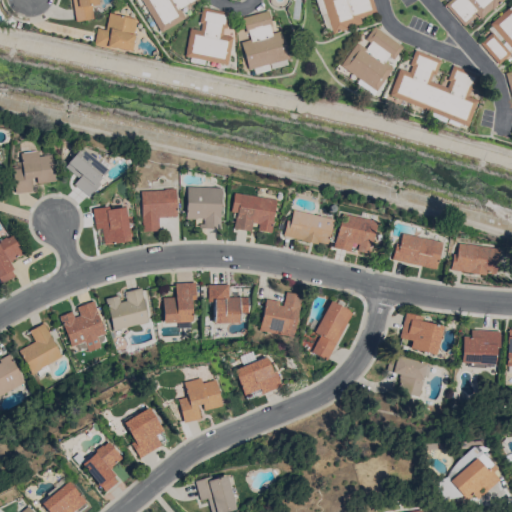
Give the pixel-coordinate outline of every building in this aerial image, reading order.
[(96,5),(95,0),(70,0),(73,21),(92,19),(90,5),(96,5)] [(184,19),(179,9),(198,0),(141,0),(157,32),(184,19)] [(371,0),(321,0),(330,33),(361,25),(359,18),(375,13),(371,0)] [(448,0),(443,5),(461,27),(475,15),(479,19),(500,0),(448,0)] [(511,4),(486,25),(490,31),(477,41),(496,64),(511,51),(511,4)] [(226,64),(231,36),(224,35),(227,12),(201,7),(197,30),(188,28),(183,56),(226,64)] [(281,30),(271,32),(266,11),(234,18),(246,68),(287,58),(281,30)] [(130,51),(135,18),(107,14),(104,29),(95,28),(92,45),(130,51)] [(401,46),(374,27),(361,46),(355,42),(339,65),(375,91),(393,65),(389,63),(401,46)] [(408,72),(411,65),(408,64),(414,50),(440,60),(434,74),(432,74),(429,80),(438,84),(427,111),(388,95),(399,68),(408,72)] [(286,64),(284,58),(251,69),(253,75),(286,64)] [(467,125),(466,126),(427,111),(438,84),(446,87),(449,81),(446,79),(452,65),(477,76),(472,90),(470,89),(467,96),(477,100),(467,125)] [(63,166),(78,178),(73,184),(87,196),(108,170),(78,147),(63,166)] [(18,152),(20,169),(12,170),(14,193),(32,191),(32,184),(53,181),(50,155),(37,156),(36,150),(18,152)] [(174,216),(173,181),(158,181),(158,180),(150,180),(151,191),(139,191),(141,231),(158,230),(157,217),(174,216)] [(220,187),(185,186),(184,219),(195,219),(195,228),(219,228),(220,187)] [(235,213),(232,228),(249,231),(251,223),(257,224),(256,230),(268,232),(274,199),(232,192),(228,212),(235,213)] [(124,206),(91,209),(93,229),(100,228),(102,244),(128,241),(124,206)] [(331,218),(290,211),(288,220),(284,219),(281,237),(326,245),(331,218)] [(375,221),(338,214),(331,248),(351,252),(351,250),(368,253),(375,221)] [(434,269),(440,242),(399,233),(396,244),(393,243),(389,259),(434,269)] [(0,282),(14,276),(7,261),(21,254),(12,234),(0,239),(0,282)] [(493,275),(496,248),(453,242),(449,270),(493,275)] [(161,298),(162,323),(191,322),(190,299),(194,298),(194,282),(174,283),(174,297),(161,298)] [(227,284),(207,284),(207,302),(213,302),(213,323),(239,323),(238,313),(247,313),(247,297),(227,297),(227,284)] [(120,292),(121,295),(105,298),(111,330),(147,323),(141,288),(120,292)] [(293,337),(300,294),(282,291),(281,302),(264,299),(258,331),(293,337)] [(69,346),(85,342),(88,351),(100,348),(97,335),(103,334),(94,300),(76,305),(78,311),(60,316),(69,346)] [(326,360),(351,311),(328,300),(312,331),(319,335),(310,352),(326,360)] [(441,325),(421,321),(422,316),(403,312),(397,346),(435,354),(441,325)] [(18,350),(30,374),(61,358),(43,323),(28,330),(34,342),(18,350)] [(461,336),(460,362),(496,363),(497,331),(469,330),(469,336),(461,336)] [(302,347),(309,351),(318,336),(311,332),(302,347)] [(0,394),(24,382),(9,353),(0,357),(0,394)] [(426,364),(390,353),(385,370),(401,375),(396,391),(416,397),(426,364)] [(278,386),(266,356),(233,369),(243,394),(260,387),(262,393),(278,386)] [(220,406),(214,380),(200,383),(199,378),(182,382),(185,397),(177,399),(182,422),(201,418),(199,410),(220,406)] [(161,430),(146,407),(122,423),(134,441),(129,445),(138,459),(160,445),(153,435),(161,430)] [(107,467),(120,459),(108,442),(81,460),(102,492),(117,482),(107,467)] [(476,499),(496,480),(474,456),(448,480),(465,499),(471,494),(476,499)] [(199,500),(207,498),(210,511),(225,511),(235,509),(225,474),(210,478),(209,476),(193,480),(199,500)] [(453,488),(446,478),(437,485),(444,495),(453,488)] [(70,511),(83,502),(67,481),(38,502),(45,511),(70,511)]
